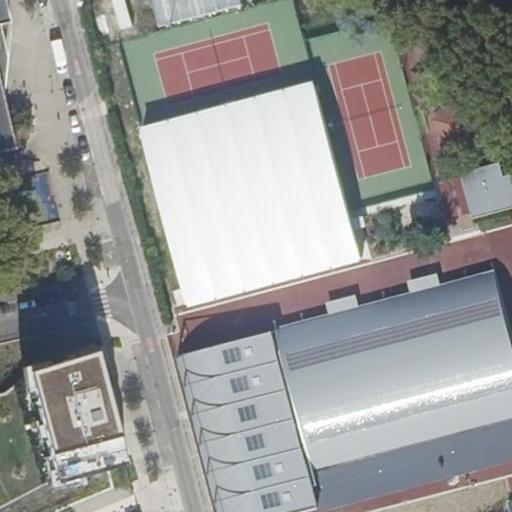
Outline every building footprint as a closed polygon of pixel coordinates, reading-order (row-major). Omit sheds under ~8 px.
[(0,0),(0,142),(9,140),(2,111),(4,111),(8,61),(0,31),(0,28),(10,26),(3,0),(0,0)] [(453,105),(435,124),(441,148),(467,156),(485,136),(479,111),(453,105)] [(464,177),(464,178),(469,196),(472,207),(474,207),(477,218),(511,208),(511,179),(504,182),(500,168),(464,177)] [(469,196),(464,178),(439,185),(443,202),(469,196)] [(489,289),(497,287),(494,274),(486,277),(489,289)] [(343,495),(344,502),(511,458),(511,425),(507,408),(511,406),(511,342),(497,287),(489,289),(486,277),(181,358),(190,390),(216,487),(222,511),(308,511),(327,507),(325,500),(343,495)] [(128,470),(100,356),(32,380),(58,487),(128,470)] [(325,500),(327,507),(344,502),(343,495),(325,500)]
